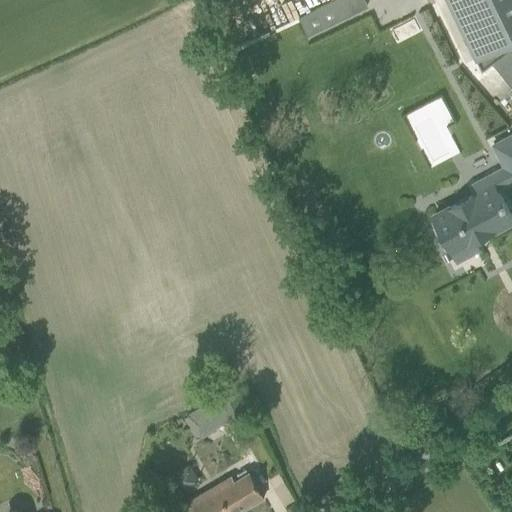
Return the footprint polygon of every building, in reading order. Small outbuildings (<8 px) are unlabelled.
[(366,0),(339,0),(300,19),(307,34),(369,5),(366,0)] [(511,47),(511,0),(448,0),(482,70),(495,61),(511,47)] [(511,47),(495,61),(496,63),(511,82),(511,47)] [(475,196),(434,218),(438,225),(436,231),(442,243),(448,243),(452,252),(450,252),(456,264),(481,251),(476,240),(511,220),(511,218),(497,190),(511,182),(511,138),(493,148),(506,171),(472,189),(475,196)] [(205,403),(217,425),(228,419),(247,408),(227,373),(209,384),(216,397),(205,403)] [(238,511),(264,497),(253,480),(250,474),(234,484),(230,478),(190,502),(195,511),(238,511)]
